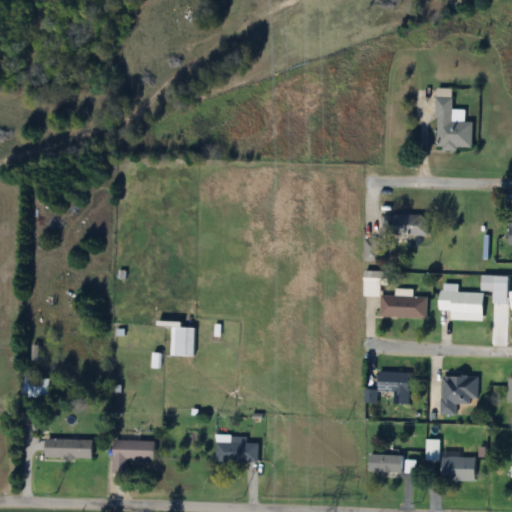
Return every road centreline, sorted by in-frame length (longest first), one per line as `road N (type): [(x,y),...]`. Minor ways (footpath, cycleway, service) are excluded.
road 1 (residential): [(355,511),(0,501)]
road 2 (residential): [(511,351),(367,346)]
road 3 (residential): [(511,185),(367,181)]
